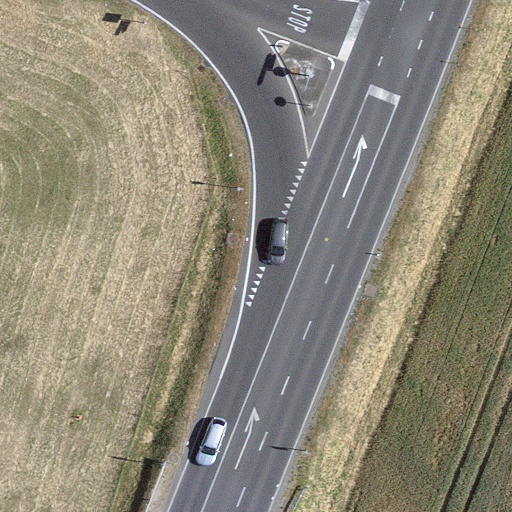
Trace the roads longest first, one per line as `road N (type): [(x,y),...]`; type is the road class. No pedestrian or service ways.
road 1 (motorway): [(203,0),(272,111),(306,291)]
road 2 (secondary): [(306,291),(412,21)]
road 3 (secondary): [(219,511),(306,291)]
road 4 (motorway): [(218,0),(354,32),(412,21)]
